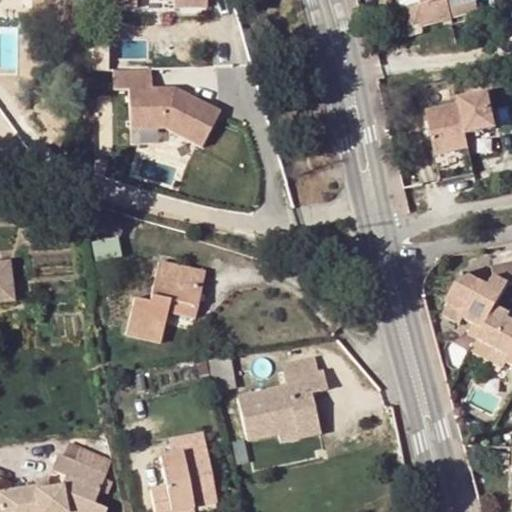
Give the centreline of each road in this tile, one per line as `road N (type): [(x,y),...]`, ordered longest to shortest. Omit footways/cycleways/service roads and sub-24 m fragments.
road 1 (residential): [(382,195),(299,225),(206,221),(71,178),(0,88)]
road 2 (unknown): [(430,392),(377,362),(293,289),(254,277),(215,278)]
road 3 (tertiary): [(443,456),(398,259)]
road 4 (tertiary): [(382,195),(343,65)]
